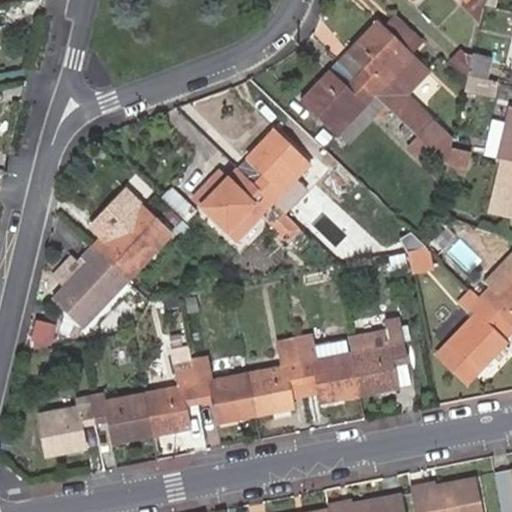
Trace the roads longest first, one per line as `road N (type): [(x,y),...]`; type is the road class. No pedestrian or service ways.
road 1 (residential): [(57,511),(511,423)]
road 2 (residential): [(52,119),(257,43),(286,19),(293,0)]
road 3 (residential): [(0,354),(52,119)]
road 4 (residential): [(83,0),(52,119)]
